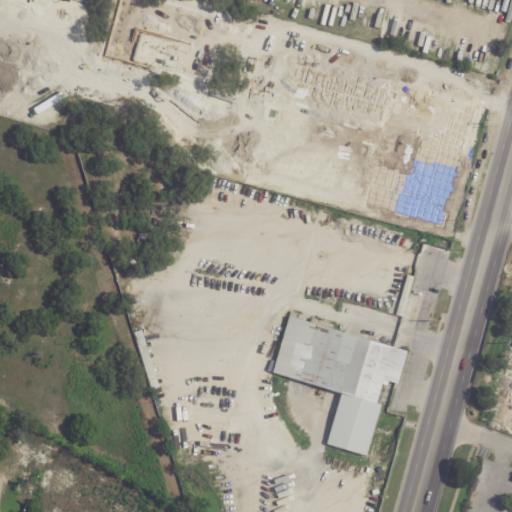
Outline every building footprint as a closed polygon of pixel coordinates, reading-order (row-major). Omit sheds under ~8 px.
[(211,0),(215,1),(212,13),(200,9),(202,0),(211,0)] [(127,19),(150,25),(148,33),(140,31),(140,33),(131,30),(132,28),(125,27),(127,19)] [(247,32),(257,35),(257,36),(260,37),(258,44),(254,43),(249,58),(233,52),(236,43),(233,41),(235,33),(239,35),(241,30),(247,32)] [(204,66),(200,65),(203,53),(218,58),(214,70),(204,66)] [(88,56),(110,61),(108,69),(86,65),(88,56)] [(205,107),(209,108),(209,109),(227,115),(224,124),(229,126),(224,141),(219,139),(216,147),(190,139),(194,127),(202,129),(204,122),(190,118),(195,104),(205,107)] [(171,139),(177,142),(175,148),(168,145),(171,139)] [(137,244),(141,233),(156,239),(152,249),(137,244)] [(414,277),(403,317),(396,315),(408,275),(414,277)] [(333,330),(409,353),(399,384),(384,380),(377,404),(382,405),(367,457),(328,446),(343,394),(273,373),(290,317),(333,330)] [(152,391),(134,333),(142,330),(160,388),(152,391)]
